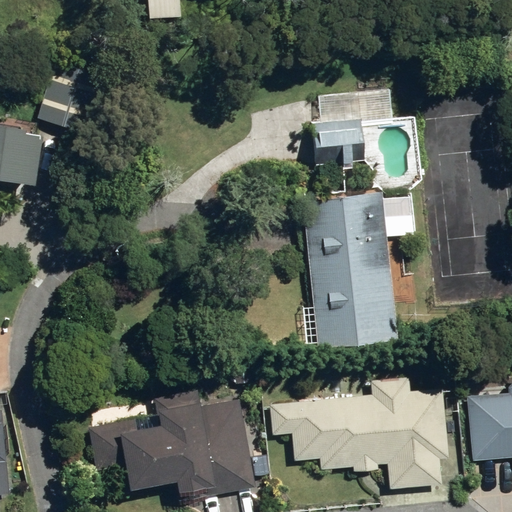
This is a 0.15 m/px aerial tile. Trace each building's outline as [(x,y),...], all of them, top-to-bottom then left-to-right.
[(147,0),(148,11),(178,10),(177,0),(147,0)] [(32,25),(34,43),(44,42),(42,24),(32,25)] [(37,115),(86,127),(101,68),(53,55),(37,115)] [(484,67),(485,80),(498,80),(497,67),(484,67)] [(425,90),(432,165),(511,157),(511,141),(506,82),(425,90)] [(318,91),(320,115),(390,108),(388,85),(318,91)] [(311,117),(315,161),(363,157),(359,113),(311,117)] [(0,170),(33,174),(39,119),(0,114),(0,170)] [(317,338),(317,343),(396,336),(381,186),(303,193),(313,302),(301,303),(305,339),(317,338)] [(385,459),(387,483),(440,478),(438,453),(448,453),(441,381),(409,385),(408,371),(368,374),(369,388),(356,390),(358,386),(357,381),(351,377),(346,379),(343,384),(344,390),(346,391),(269,398),(272,430),(290,429),(293,456),(317,453),(318,465),(351,462),(351,466),(377,464),(377,460),(385,459)] [(511,374),(508,380),(509,391),(468,394),(473,455),(511,452),(511,374)] [(116,462),(121,491),(175,482),(175,483),(212,478),(214,489),(254,483),(239,393),(199,399),(197,385),(151,391),(155,410),(87,421),(94,466),(116,462)]
